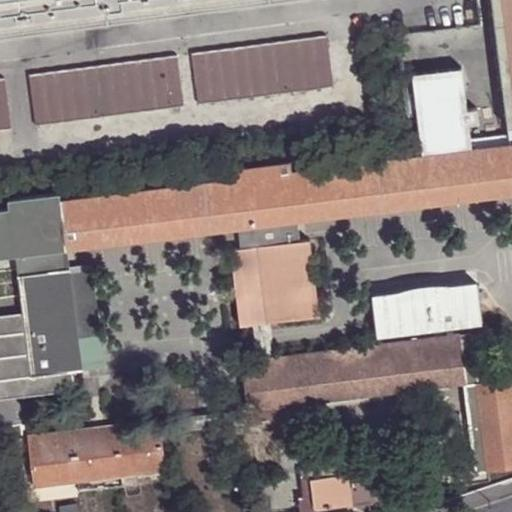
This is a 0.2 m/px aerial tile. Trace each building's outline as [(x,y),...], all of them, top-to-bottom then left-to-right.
[(0,0),(0,31),(111,17),(123,15),(165,9),(215,2),(233,0),(0,0)] [(511,0),(494,0),(511,126),(511,125),(511,0)] [(334,83),(329,35),(194,53),(200,102),(334,83)] [(179,56),(30,75),(36,122),(186,103),(179,56)] [(421,153),(472,147),(462,68),(412,74),(421,153)] [(6,78),(0,78),(0,128),(11,127),(6,78)] [(233,177),(130,191),(134,239),(239,226),(256,224),(284,220),(298,219),(511,191),(511,141),(505,142),(472,147),(421,153),(293,171),(292,161),(233,168),(233,177)] [(134,239),(130,191),(62,200),(69,248),(134,239)] [(35,252),(69,248),(62,200),(61,192),(10,199),(11,206),(17,254),(35,252)] [(11,206),(0,207),(0,256),(17,254),(11,206)] [(301,240),(298,219),(284,220),(287,242),(301,240)] [(287,242),(284,220),(256,224),(258,245),(287,242)] [(256,224),(239,226),(242,247),(258,245),(256,224)] [(304,239),(301,240),(287,242),(258,245),(242,247),(239,248),(249,323),(254,322),(269,320),(314,315),(304,239)] [(311,239),(304,239),(314,315),(321,314),(311,239)] [(72,268),(69,248),(35,252),(37,271),(53,269),(63,352),(82,349),(72,268)] [(249,323),(239,248),(231,248),(242,324),(249,323)] [(54,372),(66,371),(105,365),(103,346),(82,349),(63,352),(53,269),(37,271),(35,252),(17,254),(23,315),(0,317),(0,393),(56,386),(54,372)] [(82,349),(103,346),(94,265),(72,268),(82,349)] [(470,283),(372,294),(376,331),(475,320),(470,283)] [(273,355),(269,320),(254,322),(258,357),(273,355)] [(475,331),(273,355),(258,357),(242,360),(248,407),(248,409),(281,405),(465,381),(476,471),(511,466),(511,376),(498,378),(494,347),(478,348),(475,331)] [(68,385),(66,371),(54,372),(56,386),(68,385)] [(160,419),(163,430),(281,417),(281,405),(248,409),(248,407),(160,419)] [(156,431),(161,470),(167,469),(163,430),(160,419),(155,420),(156,431)] [(155,420),(46,434),(47,446),(156,431),(155,420)] [(35,485),(161,470),(156,431),(47,446),(46,434),(29,437),(35,485)] [(312,478),(341,474),(339,466),(302,470),(305,496),(313,495),(312,478)] [(368,470),(341,474),(312,478),(313,495),(305,496),(298,497),(299,511),(303,511),(314,511),(314,509),(374,501),(368,470)]
